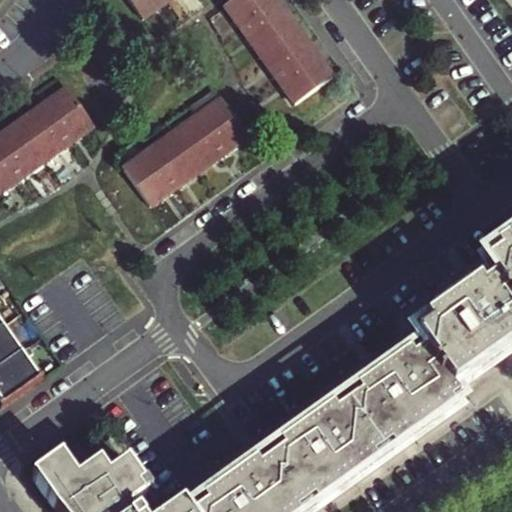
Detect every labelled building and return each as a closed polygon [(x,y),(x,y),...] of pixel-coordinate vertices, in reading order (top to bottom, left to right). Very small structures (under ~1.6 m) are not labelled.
[(165,0),(129,0),(144,21),(168,3),(165,0)] [(275,0),(240,0),(225,11),(241,34),(280,6),(275,0)] [(241,34),(258,58),(297,30),(280,6),(241,34)] [(297,30),(258,58),(276,83),(315,55),(297,30)] [(315,55),(276,83),(295,108),(333,80),(315,55)] [(65,91),(41,108),(68,146),(92,129),(65,91)] [(219,102),(196,119),(223,157),(247,140),(219,102)] [(41,108),(16,126),(43,164),(68,146),(41,108)] [(223,157),(196,119),(173,136),(200,174),(223,157)] [(16,126),(0,137),(0,153),(20,181),(43,164),(16,126)] [(173,136),(149,152),(176,191),(200,174),(173,136)] [(149,152),(124,171),(151,209),(176,191),(149,152)] [(0,153),(0,195),(20,181),(0,153)] [(305,511),(312,507),(315,511),(376,469),(372,464),(388,452),(391,457),(452,414),(448,408),(458,401),(453,393),(511,350),(511,244),(491,260),(495,266),(482,276),(491,289),(480,297),(475,291),(422,330),(426,335),(413,344),(422,356),(409,366),(405,360),(354,397),(358,403),(334,421),(329,415),(279,451),(283,457),(259,475),(254,469),(201,507),(205,511),(184,511),(183,509),(178,511),(127,511),(147,496),(127,468),(109,481),(100,469),(77,486),(61,464),(37,481),(58,511),(305,511)] [(0,331),(0,371),(22,355),(3,329),(0,331)] [(40,380),(22,355),(0,371),(0,402),(3,406),(0,408),(2,411),(44,380),(42,378),(40,380)]
